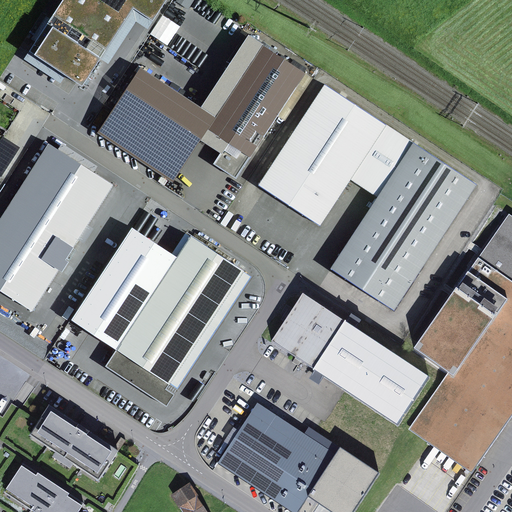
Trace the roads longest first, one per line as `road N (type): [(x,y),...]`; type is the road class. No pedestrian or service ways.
road 1 (residential): [(46,120),(286,277),(173,454)]
road 2 (residential): [(0,340),(157,444)]
